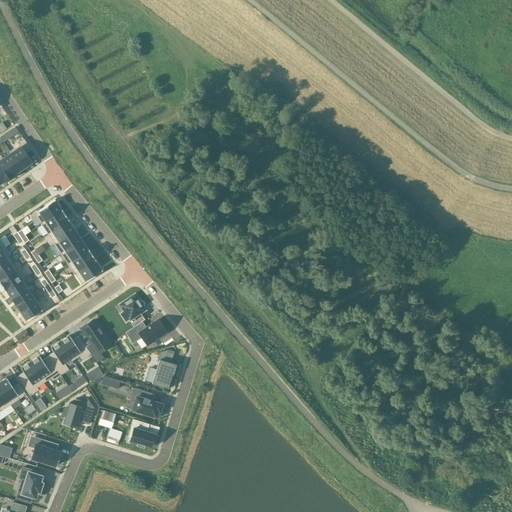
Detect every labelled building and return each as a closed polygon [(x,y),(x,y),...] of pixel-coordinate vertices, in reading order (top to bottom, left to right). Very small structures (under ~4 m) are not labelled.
[(5,134),(0,137),(3,141),(4,142),(9,139),(5,134)] [(19,145),(9,151),(10,153),(11,153),(22,169),(31,162),(25,153),(31,150),(23,139),(18,143),(19,145)] [(2,159),(13,175),(22,169),(11,153),(10,153),(2,159)] [(0,155),(0,175),(4,181),(3,181),(4,182),(13,175),(2,159),(0,155)] [(55,200),(34,214),(41,224),(61,211),(61,210),(55,201),(55,200)] [(61,211),(41,224),(48,234),(68,220),(68,221),(69,220),(62,210),(61,210),(61,211)] [(68,220),(48,234),(54,244),(75,230),(68,221),(68,220)] [(75,230),(54,244),(61,254),(81,240),(75,230)] [(81,240),(61,254),(68,264),(88,250),(81,240)] [(0,250),(0,261),(8,256),(10,255),(5,247),(0,250)] [(88,250),(68,264),(74,274),(95,260),(95,261),(96,260),(88,249),(88,250)] [(8,256),(0,261),(0,271),(13,263),(8,256)] [(95,260),(74,274),(81,284),(102,271),(101,270),(95,261),(95,260)] [(13,263),(0,271),(0,281),(17,270),(17,269),(13,263)] [(0,283),(5,291),(6,291),(22,280),(26,278),(19,268),(17,269),(17,270),(0,281),(0,283)] [(22,280),(6,291),(10,298),(26,287),(22,280)] [(26,287),(10,298),(15,304),(31,294),(26,287)] [(31,294),(15,304),(20,311),(36,301),(31,294)] [(126,309),(119,313),(126,323),(129,321),(134,327),(142,321),(144,320),(138,310),(143,307),(144,306),(144,305),(144,304),(144,303),(144,302),(143,302),(143,301),(142,301),(142,300),(141,300),(140,299),(139,299),(138,299),(135,294),(122,303),(126,309)] [(36,301),(20,311),(26,320),(25,320),(26,321),(42,310),(42,309),(41,310),(36,301)] [(134,327),(125,333),(132,344),(142,337),(147,345),(167,332),(158,319),(146,328),(142,321),(134,327)] [(93,320),(81,328),(90,342),(85,345),(91,354),(108,342),(93,320)] [(69,335),(60,342),(71,358),(70,359),(72,361),(79,356),(82,360),(91,355),(78,336),(72,340),(69,335)] [(123,340),(117,343),(121,349),(126,345),(123,340)] [(54,353),(48,356),(60,375),(68,370),(64,363),(70,359),(71,358),(60,342),(50,348),(54,353)] [(150,368),(146,381),(152,383),(152,384),(168,389),(172,375),(173,375),(176,365),(171,363),(174,351),(168,350),(160,352),(158,360),(159,360),(156,370),(150,368)] [(39,356),(30,362),(43,382),(50,378),(52,380),(60,375),(48,356),(42,360),(39,356)] [(23,373),(17,377),(30,395),(38,390),(37,387),(43,382),(30,362),(20,368),(23,373)] [(93,369),(93,370),(98,377),(103,374),(98,366),(93,369)] [(82,376),(76,381),(79,386),(86,381),(82,376)] [(6,378),(0,381),(0,389),(10,405),(20,398),(25,395),(18,384),(13,387),(6,377),(5,378),(6,378)] [(134,388),(130,400),(135,402),(132,410),(135,410),(134,412),(141,414),(142,412),(156,417),(158,411),(160,412),(162,404),(149,400),(149,399),(147,398),(148,393),(134,388)] [(0,411),(10,405),(0,389),(0,411)] [(40,398),(35,401),(39,407),(44,404),(40,398)] [(65,417),(63,423),(67,424),(67,425),(75,427),(75,428),(76,428),(79,418),(81,419),(80,422),(88,424),(93,407),(87,398),(87,399),(86,402),(76,399),(74,404),(70,403),(69,402),(64,417),(65,417)] [(103,408),(100,416),(113,420),(116,412),(103,408)] [(133,428),(129,441),(137,443),(137,445),(144,447),(144,445),(151,447),(155,434),(147,431),(149,424),(133,419),(130,427),(133,428)] [(35,443),(31,458),(55,466),(56,464),(57,464),(59,457),(58,457),(60,451),(49,448),(51,442),(37,438),(36,444),(35,443)] [(18,491),(16,498),(30,503),(32,497),(35,498),(37,492),(39,492),(40,490),(40,491),(40,490),(40,489),(41,486),(42,485),(41,485),(42,483),(40,482),(42,476),(39,475),(40,473),(22,467),(22,468),(19,478),(25,480),(21,492),(18,491)] [(9,510),(8,511),(24,511),(27,506),(13,502),(10,510),(9,510)]
